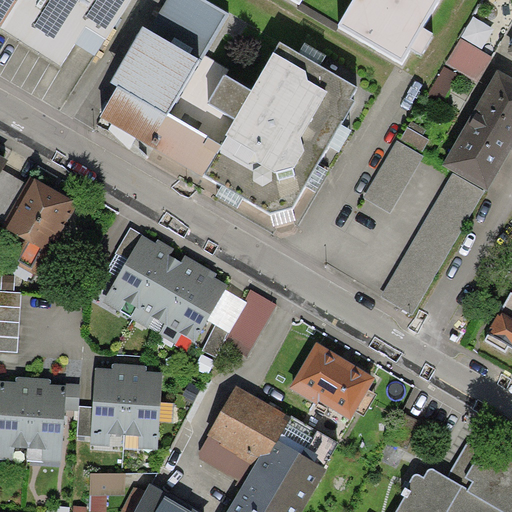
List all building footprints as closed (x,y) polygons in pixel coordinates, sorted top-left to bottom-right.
[(0,0),(0,26),(63,66),(87,28),(42,0),(0,0)] [(42,0),(87,28),(105,38),(130,0),(42,0)] [(230,15),(204,0),(172,0),(102,117),(272,216),(288,213),(297,210),(360,90),(281,44),(252,91),(204,63),(230,15)] [(440,0),(354,0),(339,26),(403,63),(440,0)] [(493,57),(467,40),(451,65),(477,82),(493,57)] [(511,148),(511,82),(499,76),(448,165),(489,189),(511,148)] [(428,131),(411,122),(402,138),(425,150),(430,140),(425,137),(428,131)] [(423,158),(403,145),(369,198),(389,211),(423,158)] [(0,201),(14,177),(2,171),(0,175),(0,201)] [(485,192),(457,176),(385,298),(412,314),(485,192)] [(27,185),(14,177),(0,201),(13,209),(27,185)] [(78,206),(32,178),(27,185),(13,209),(4,225),(24,237),(21,241),(28,245),(19,260),(39,271),(78,206)] [(144,234),(131,228),(115,253),(129,261),(146,243),(144,234)] [(170,257),(146,243),(129,261),(111,290),(139,310),(170,257)] [(197,272),(170,257),(139,310),(167,326),(197,272)] [(227,289),(197,272),(167,326),(196,343),(227,289)] [(23,290),(0,289),(0,352),(19,353),(23,290)] [(279,307),(252,291),(228,343),(250,356),(279,307)] [(511,296),(485,340),(507,353),(510,348),(511,348),(511,296)] [(231,329),(215,322),(202,352),(219,359),(231,329)] [(372,377),(320,344),(292,387),(315,401),(319,394),(349,414),(372,377)] [(129,376),(99,374),(96,432),(126,434),(129,376)] [(162,377),(129,376),(126,434),(160,436),(162,377)] [(33,388),(1,386),(0,396),(0,444),(29,447),(33,388)] [(82,408),(83,387),(67,386),(66,407),(82,408)] [(65,390),(33,388),(29,447),(61,449),(65,390)] [(251,485),(289,424),(235,392),(211,430),(217,434),(202,456),(251,485)] [(94,408),(81,408),(80,436),(93,437),(94,408)] [(421,422),(402,411),(388,439),(407,449),(421,422)] [(292,417),(289,424),(251,485),(245,490),(231,511),(299,511),(318,480),(326,478),(322,473),(340,443),(292,417)] [(484,448),(469,441),(440,493),(427,486),(428,480),(416,472),(408,489),(402,495),(406,497),(396,511),(511,511),(511,460),(492,449),(489,452),(484,448)] [(121,473),(92,473),(92,492),(121,492),(121,473)] [(184,511),(149,492),(138,511),(184,511)]
